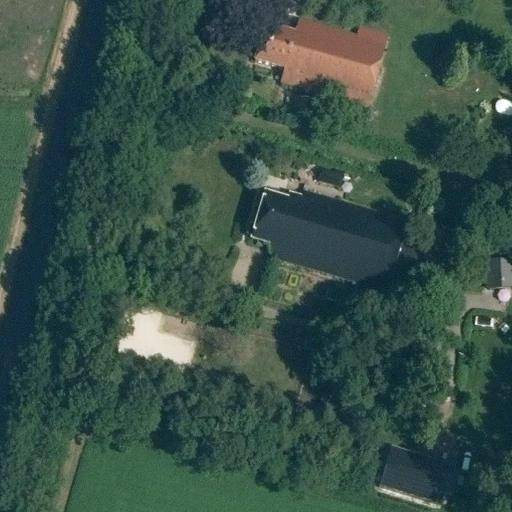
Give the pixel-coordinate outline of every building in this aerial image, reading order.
[(254,63),(284,72),(280,85),(367,111),(387,38),(359,30),(356,40),(298,23),(294,37),(264,28),(254,63)] [(300,100),(296,116),(309,120),(314,103),(300,100)] [(321,171),(318,184),(340,190),(344,178),(321,171)] [(406,225),(302,194),(301,201),(289,197),(288,203),(264,196),(251,242),(268,247),(270,260),(351,284),(349,293),(383,303),(384,300),(407,306),(415,280),(392,273),(406,225)] [(425,223),(463,234),(470,210),(432,199),(425,223)] [(397,269),(418,276),(424,258),(404,251),(397,269)] [(511,261),(485,263),(486,293),(511,291),(511,261)] [(388,436),(377,475),(435,491),(446,453),(388,436)]
